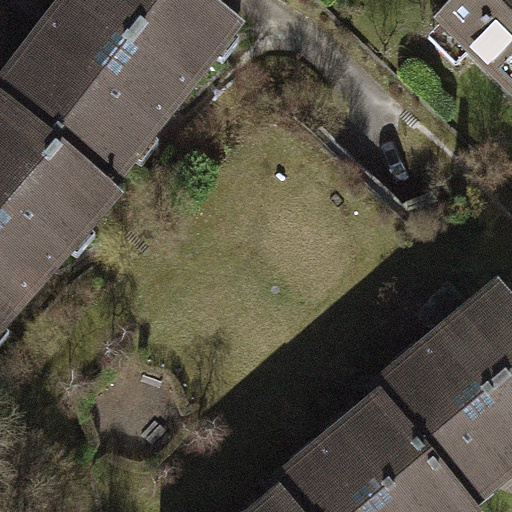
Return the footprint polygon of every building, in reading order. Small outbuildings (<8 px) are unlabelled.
[(0,105),(3,108),(102,188),(230,25),(198,0),(74,0),(74,5),(57,28),(40,52),(18,52),(15,81),(0,97),(0,105)] [(511,0),(460,0),(439,21),(511,94),(511,0)] [(0,319),(110,197),(102,188),(3,108),(0,111),(0,319)] [(381,408),(464,508),(511,467),(511,308),(500,295),(467,323),(440,330),(442,344),(410,370),(382,378),(382,392),(374,400),(381,408)] [(280,506),(285,511),(468,511),(464,508),(381,408),(348,415),(352,434),(308,467),(280,475),(281,492),(273,498),(280,506)]
